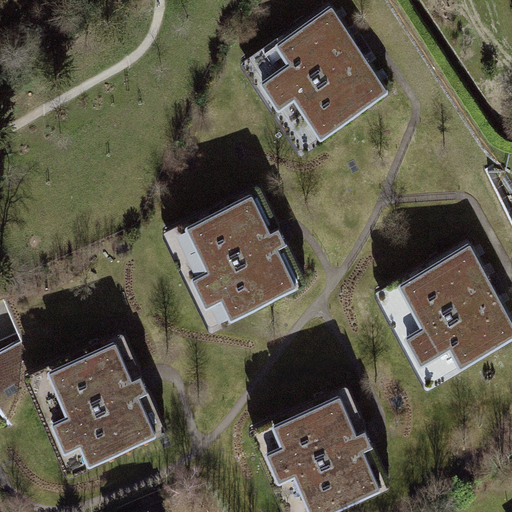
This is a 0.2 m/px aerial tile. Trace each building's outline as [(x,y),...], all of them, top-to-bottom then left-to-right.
[(332,4),(250,57),(305,140),(387,87),(332,4)] [(261,185),(171,228),(214,316),(303,273),(261,185)] [(511,313),(471,239),(383,287),(431,374),(511,329),(511,313)] [(126,332),(33,371),(71,462),(164,423),(126,332)] [(351,385),(257,425),(294,511),(306,511),(390,476),(351,385)]
